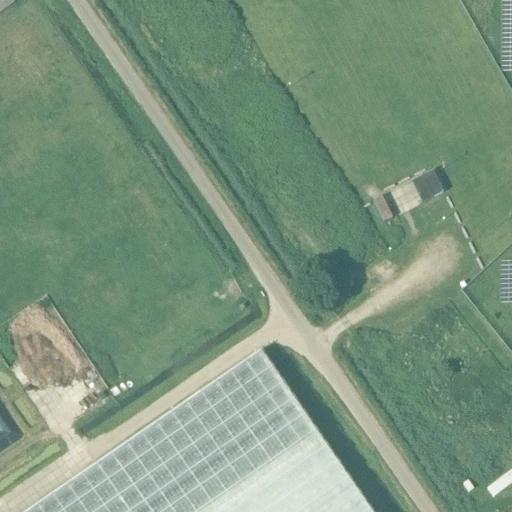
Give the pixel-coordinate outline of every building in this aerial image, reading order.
[(0,0),(0,14),(14,4),(10,0),(0,0)] [(422,204),(443,194),(433,173),(412,184),(422,204)] [(384,196),(374,201),(384,222),(394,217),(384,196)] [(365,511),(256,355),(30,511),(365,511)] [(511,474),(511,473),(487,491),(493,499),(511,484),(511,474)]
